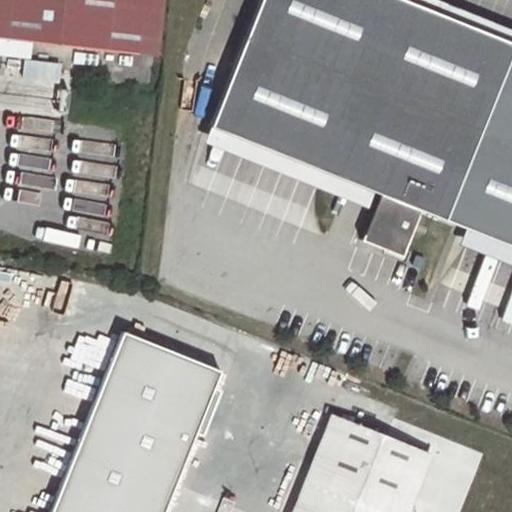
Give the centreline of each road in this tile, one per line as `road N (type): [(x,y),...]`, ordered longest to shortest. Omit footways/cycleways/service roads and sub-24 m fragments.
road 1 (unknown): [(511,378),(239,266),(202,241),(180,206),(179,158),(192,82),(224,0)]
road 2 (unknown): [(224,511),(270,402),(250,370),(189,334),(140,318),(102,313),(62,343),(27,389),(0,451)]
